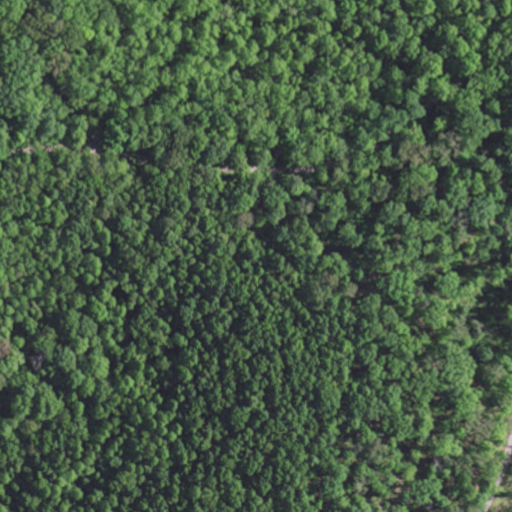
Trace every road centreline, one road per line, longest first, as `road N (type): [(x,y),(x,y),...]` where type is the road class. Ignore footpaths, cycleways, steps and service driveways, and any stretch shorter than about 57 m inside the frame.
road 1 (residential): [(481,511),(511,426),(463,72),(361,143),(311,161),(163,164),(66,144),(0,151)]
road 2 (track): [(98,149),(100,137),(34,60),(14,0)]
